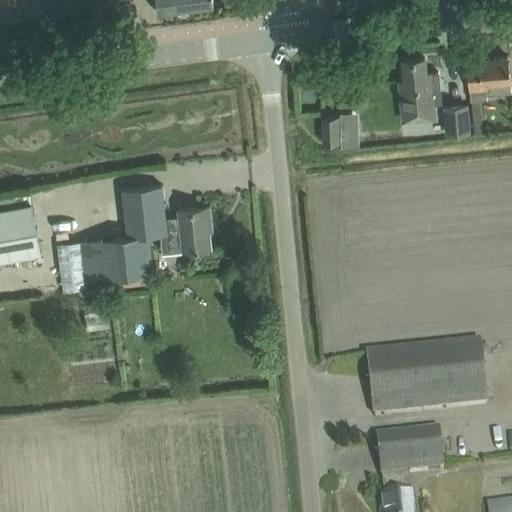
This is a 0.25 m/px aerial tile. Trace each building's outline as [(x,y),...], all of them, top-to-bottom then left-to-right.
[(121,0),(91,0),(94,22),(124,18),(121,0)] [(212,0),(156,0),(158,13),(214,6),(212,0)] [(467,59),(471,99),(487,98),(487,94),(511,92),(508,56),(467,59)] [(404,79),(400,80),(403,120),(435,117),(434,102),(441,102),(438,71),(431,72),(426,72),(424,57),(402,59),(404,79)] [(466,104),(444,106),(447,132),(469,130),(466,104)] [(339,141),(338,114),(322,115),(323,142),(339,141)] [(359,133),(341,133),(342,146),(360,145),(359,133)] [(81,240),(83,260),(85,279),(105,278),(120,276),(121,285),(142,283),(141,274),(153,272),(148,235),(159,233),(162,251),(184,247),(184,249),(211,246),(208,221),(211,221),(209,205),(178,208),(179,217),(166,218),(162,184),(122,188),(127,235),(81,240)] [(0,258),(41,251),(32,202),(0,207),(0,258)] [(0,317),(24,315),(22,303),(0,305),(0,317)] [(91,311),(95,335),(119,331),(115,308),(91,311)] [(367,355),(374,417),(487,404),(480,342),(367,355)] [(511,345),(494,346),(494,364),(511,363),(511,345)] [(444,469),(440,429),(376,436),(381,476),(384,476),(386,496),(380,496),(381,511),(415,511),(414,493),(408,493),(406,473),(444,469)] [(511,511),(511,501),(489,504),(487,505),(487,511),(511,511)]
